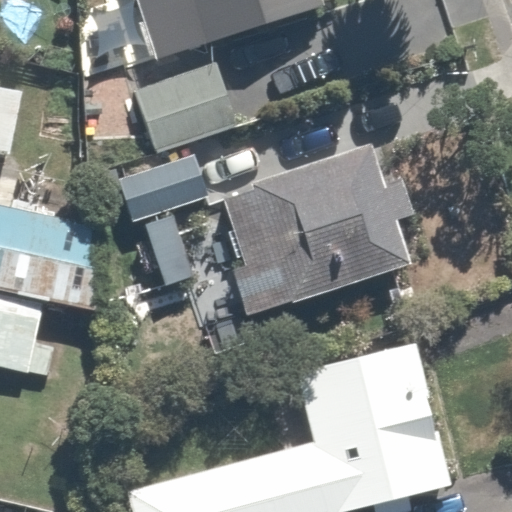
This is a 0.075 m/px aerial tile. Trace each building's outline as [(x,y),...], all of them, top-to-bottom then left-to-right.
[(311,3),(310,0),(101,0),(56,14),(76,77),(311,3)] [(234,123),(213,58),(120,88),(141,153),(234,123)] [(0,151),(13,94),(0,90),(0,151)] [(198,322),(386,260),(375,226),(404,216),(369,111),(161,180),(153,154),(101,172),(139,289),(182,274),(198,322)] [(56,207),(0,197),(0,285),(43,292),(56,207)] [(0,365),(31,370),(43,292),(0,285),(0,365)] [(329,511),(436,483),(395,333),(233,378),(255,456),(94,500),(97,511),(329,511)]
